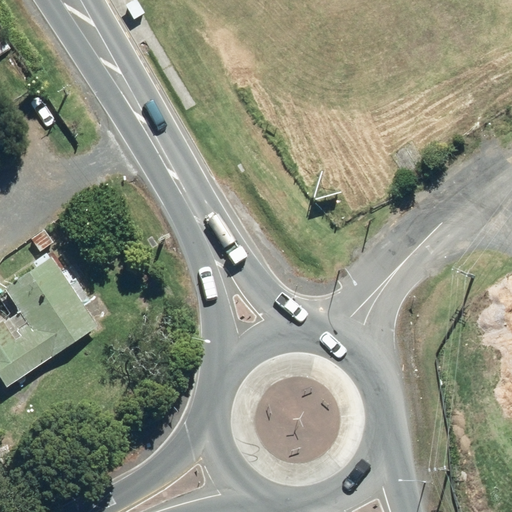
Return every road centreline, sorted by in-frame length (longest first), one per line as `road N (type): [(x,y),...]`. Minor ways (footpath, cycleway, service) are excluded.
road 1 (secondary): [(212,248),(62,0)]
road 2 (unclassified): [(511,188),(392,273),(346,349)]
road 3 (secondary): [(212,248),(306,334)]
road 4 (secondary): [(123,511),(209,421)]
road 5 (secondary): [(224,371),(212,248)]
